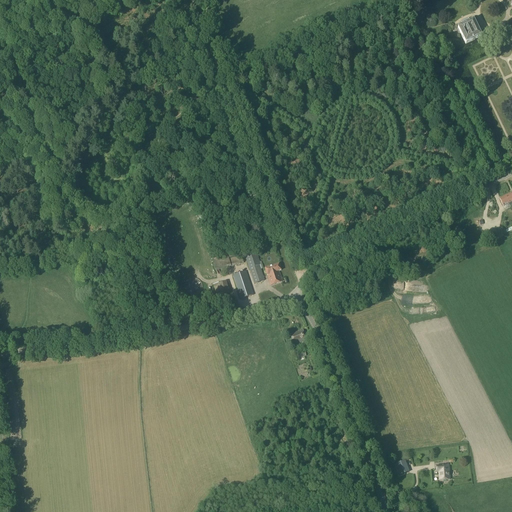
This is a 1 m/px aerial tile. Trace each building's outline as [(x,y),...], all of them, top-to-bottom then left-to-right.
[(458,28),(465,44),(481,36),(473,20),(469,23),(467,20),(461,23),(462,26),(458,28)] [(510,207),(505,197),(499,200),(503,207),(506,205),(507,208),(510,207)] [(199,217),(206,237),(212,235),(205,215),(199,217)] [(489,241),(497,239),(495,231),(487,233),(489,241)] [(245,257),(254,284),(264,281),(261,270),(262,270),(257,253),(245,257)] [(245,265),(244,260),(232,263),(232,260),(218,263),(220,272),(245,265)] [(267,276),(279,272),(281,271),(279,265),(265,270),(267,276)] [(233,276),(241,300),(253,296),(246,272),(233,276)] [(279,272),(267,276),(271,286),(282,282),(279,272)] [(200,289),(200,287),(200,286),(199,284),(199,283),(197,282),(196,281),(195,280),(193,280),(191,280),(190,280),(189,280),(187,281),(186,282),(185,284),(185,285),(184,286),(184,288),(184,289),(185,291),(185,292),(187,293),(188,294),(189,295),(191,295),(192,295),(193,295),(195,295),(196,294),(198,293),(199,292),(199,290),(200,289)] [(226,283),(212,287),(216,301),(230,297),(226,283)] [(290,335),(294,346),(307,341),(303,331),(290,335)] [(405,460),(397,465),(403,476),(411,471),(405,460)] [(436,467),(436,472),(439,472),(439,480),(449,479),(448,466),(436,467)]
